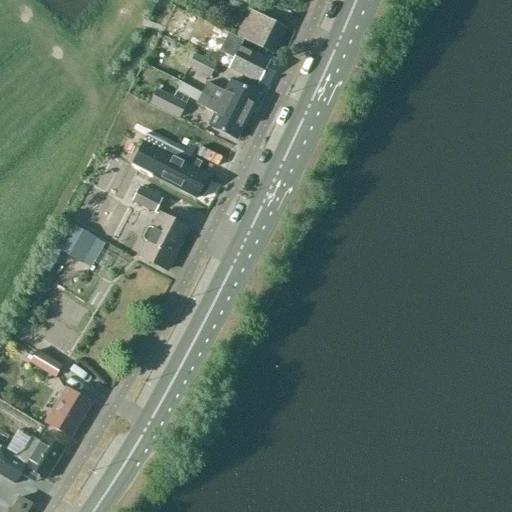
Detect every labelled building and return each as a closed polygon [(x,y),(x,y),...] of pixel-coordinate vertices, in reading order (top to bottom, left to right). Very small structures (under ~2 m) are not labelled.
[(249,10),(235,37),(273,56),(287,30),(249,10)] [(228,34),(220,52),(232,58),(227,70),(258,87),(271,61),(250,52),(253,46),(240,40),(228,34)] [(209,78),(215,67),(194,56),(188,67),(209,78)] [(207,83),(201,94),(248,118),(260,95),(230,80),(224,92),(207,83)] [(156,89),(149,105),(179,120),(186,104),(156,89)] [(201,94),(196,104),(213,113),(207,125),(237,141),(248,118),(201,94)] [(202,163),(191,157),(190,158),(147,137),(146,138),(144,137),(131,165),(152,175),(151,177),(197,200),(199,197),(203,198),(208,187),(207,187),(211,179),(209,178),(209,175),(198,169),(202,163)] [(140,188),(132,203),(155,214),(162,200),(140,188)] [(144,241),(136,256),(165,271),(187,228),(158,213),(151,227),(147,229),(142,237),(144,241)] [(71,224),(61,242),(86,258),(96,240),(71,224)] [(37,351),(29,363),(55,378),(62,366),(37,351)] [(65,387),(44,423),(71,440),(92,404),(65,387)] [(0,475),(15,485),(25,469),(46,481),(65,449),(43,436),(39,442),(31,438),(22,452),(15,447),(11,453),(0,446),(0,475)] [(20,498),(11,511),(26,511),(31,505),(20,498)]
